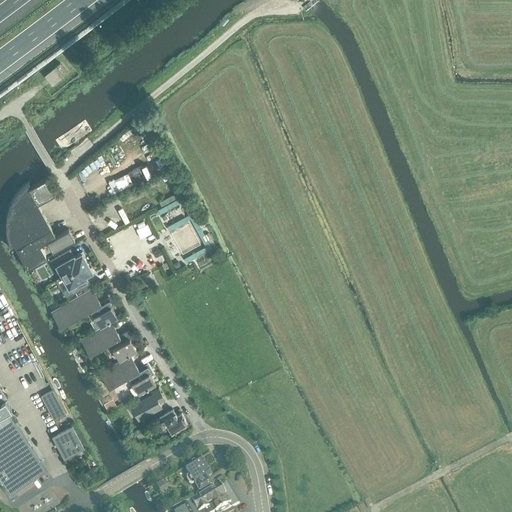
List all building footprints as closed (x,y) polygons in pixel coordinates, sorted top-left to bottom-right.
[(53,85),(69,72),(60,61),(44,74),(53,85)] [(16,246),(52,228),(38,203),(55,194),(46,178),(29,187),(28,186),(27,184),(28,183),(30,182),(29,183),(28,183),(22,187),(18,192),(14,198),(10,205),(8,210),(7,216),(6,222),(7,228),(7,234),(9,240),(10,244),(12,247),(12,248),(13,249),(13,248),(12,247),(15,245),(16,246)] [(52,228),(16,246),(28,268),(27,268),(27,269),(49,257),(48,256),(47,257),(41,245),(48,241),(53,251),(75,239),(69,228),(56,235),(52,228)] [(64,276),(88,262),(85,256),(86,256),(83,251),(79,253),(79,255),(76,257),(71,248),(50,260),(54,267),(58,265),(64,276)] [(88,262),(64,276),(69,286),(66,288),(70,295),(91,283),(86,275),(90,273),(90,274),(95,272),(92,267),(91,267),(88,262)] [(150,274),(139,279),(143,288),(155,283),(150,274)] [(93,287),(51,310),(60,326),(90,310),(89,310),(96,306),(101,303),(101,302),(96,292),(93,287)] [(96,306),(89,310),(90,310),(92,315),(94,314),(96,317),(100,326),(112,321),(118,317),(113,308),(114,308),(109,298),(101,302),(101,303),(96,306)] [(96,329),(80,337),(89,354),(96,351),(108,344),(120,336),(112,321),(100,326),(96,329)] [(128,332),(120,336),(108,344),(111,349),(112,348),(119,360),(131,354),(136,350),(132,342),(133,341),(128,332)] [(106,367),(99,371),(108,387),(115,384),(127,377),(139,369),(131,354),(119,360),(106,367)] [(139,369),(127,377),(130,383),(132,382),(134,385),(130,387),(134,395),(138,394),(156,384),(151,375),(152,374),(147,365),(139,369)] [(11,491),(46,468),(10,412),(13,410),(6,398),(9,396),(0,382),(0,473),(6,483),(11,491)] [(49,410),(50,410),(61,404),(53,389),(42,396),(49,410)] [(139,420),(161,407),(159,403),(164,400),(158,389),(153,392),(154,393),(131,406),(139,420)] [(61,404),(50,410),(52,414),(51,414),(54,420),(66,414),(63,408),(61,404)] [(177,415),(174,409),(160,417),(164,425),(167,424),(171,432),(188,423),(181,412),(177,415)] [(65,458),(84,448),(72,425),(53,436),(65,458)] [(143,427),(136,431),(139,438),(147,434),(143,427)] [(186,480),(188,483),(189,484),(192,485),(194,484),(199,492),(212,484),(208,478),(211,476),(207,469),(200,458),(184,468),(189,476),(187,477),(186,480)] [(159,492),(168,487),(164,481),(155,486),(159,492)] [(227,498),(225,494),(219,483),(216,485),(202,493),(191,500),(190,499),(181,504),(181,503),(171,509),(173,511),(213,511),(219,509),(220,510),(222,509),(224,508),(223,506),(229,503),(227,498)]
